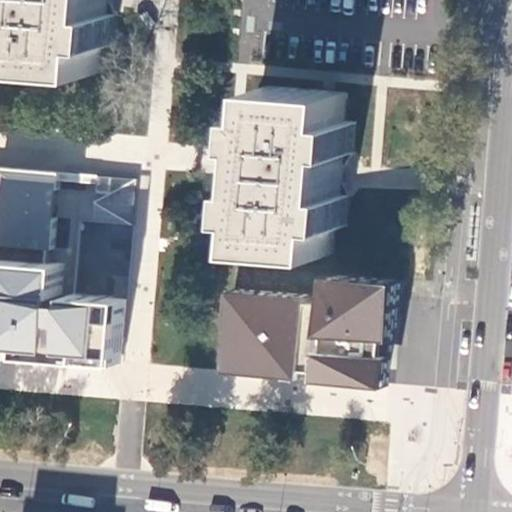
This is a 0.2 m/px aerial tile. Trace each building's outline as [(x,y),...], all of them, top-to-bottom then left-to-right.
[(17,0),(14,7),(25,7),(23,36),(20,64),(97,70),(100,43),(102,13),(115,14),(110,0),(17,0)] [(25,7),(14,7),(12,35),(23,36),(25,7)] [(115,14),(102,13),(100,43),(113,44),(115,14)] [(338,192),(348,193),(340,173),(341,164),(344,164),(352,154),(340,153),(343,122),(346,94),(270,88),(267,115),(264,147),(252,146),(258,158),(261,158),(260,167),(249,185),(262,187),(259,218),(256,245),(332,252),(335,224),(338,192)] [(267,115),(255,114),(252,146),(264,147),(267,115)] [(354,123),(343,122),(340,153),(352,154),(354,123)] [(127,181),(5,169),(0,238),(0,355),(113,365),(123,366),(129,297),(119,296),(127,181)] [(262,187),(249,185),(246,217),(259,218),(262,187)] [(348,193),(338,192),(335,224),(345,225),(348,193)] [(311,294),(233,288),(224,378),(392,389),(402,278),(330,272),(328,301),(311,299),(311,294)]
